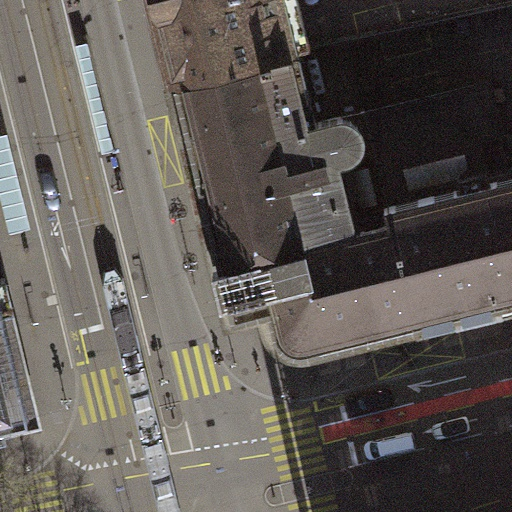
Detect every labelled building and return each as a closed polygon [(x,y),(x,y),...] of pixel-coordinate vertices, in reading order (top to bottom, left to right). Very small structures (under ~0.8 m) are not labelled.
[(293,33),(284,0),(145,0),(148,9),(158,7),(172,63),(176,81),(298,52),(293,33)] [(332,43),(298,52),(176,81),(222,267),(214,269),(222,301),(230,299),(234,316),(269,308),(276,335),(307,350),(398,327),(415,323),(363,111),(349,114),(332,43)] [(493,80),(363,111),(415,323),(511,298),(511,167),(509,168),(501,136),(507,136),(493,80)] [(0,316),(3,315),(1,306),(13,304),(6,274),(0,275),(0,316)] [(0,437),(7,436),(4,424),(28,418),(3,315),(0,316),(0,437)]
